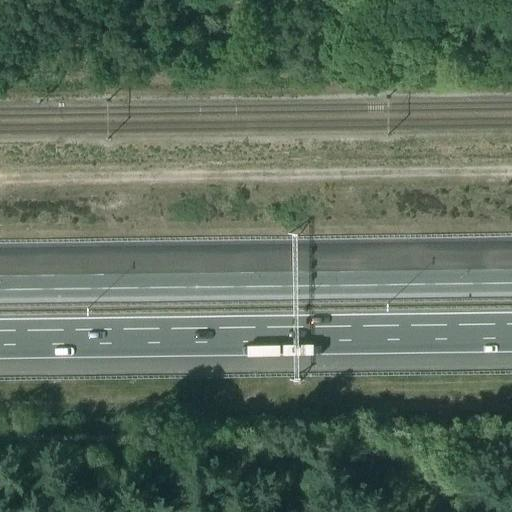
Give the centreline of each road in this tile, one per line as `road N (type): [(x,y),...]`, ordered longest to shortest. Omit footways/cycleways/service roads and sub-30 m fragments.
road 1 (track): [(511,168),(0,179)]
road 2 (motorway): [(0,338),(511,331)]
road 3 (motorway): [(511,276),(0,283)]
